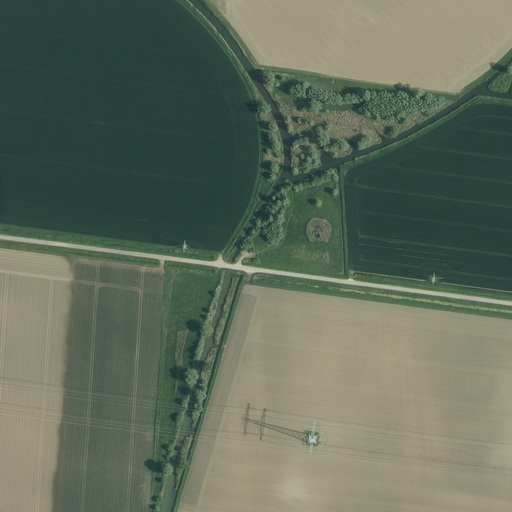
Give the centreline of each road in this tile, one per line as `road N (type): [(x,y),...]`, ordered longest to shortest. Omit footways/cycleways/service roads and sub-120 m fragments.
road 1 (unclassified): [(511,304),(245,268)]
road 2 (unclassified): [(0,237),(245,268)]
